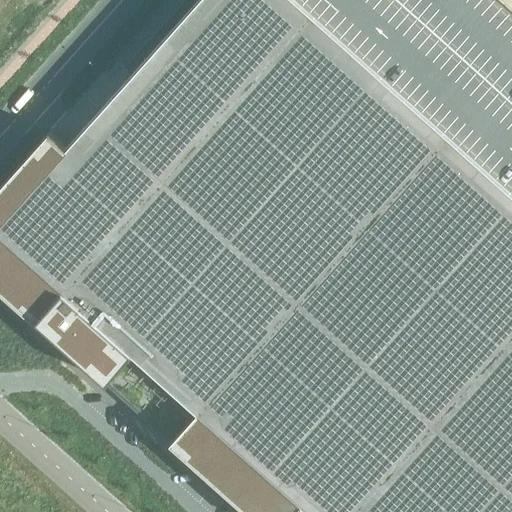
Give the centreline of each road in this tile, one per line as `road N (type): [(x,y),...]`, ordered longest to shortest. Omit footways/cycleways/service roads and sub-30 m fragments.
road 1 (unknown): [(332,0),(511,158)]
road 2 (unknown): [(181,0),(84,116),(49,126),(20,111)]
road 3 (unclassified): [(118,0),(0,134)]
road 4 (unclassified): [(107,511),(0,416)]
